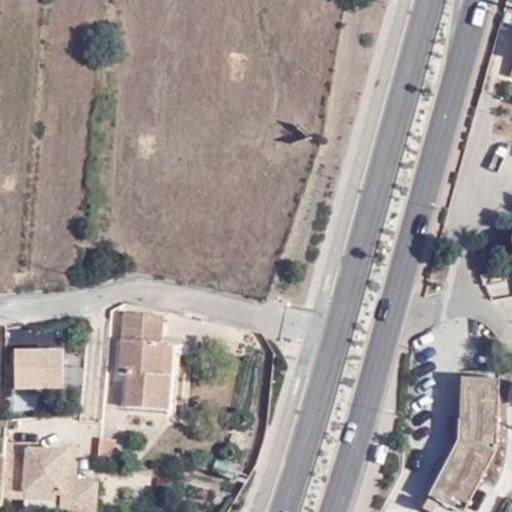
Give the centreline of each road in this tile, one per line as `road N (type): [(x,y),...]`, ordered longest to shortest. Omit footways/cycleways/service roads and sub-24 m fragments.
road 1 (primary): [(430,0),(281,511)]
road 2 (primary): [(333,511),(481,0)]
road 3 (unknown): [(106,295),(94,424),(1,447)]
